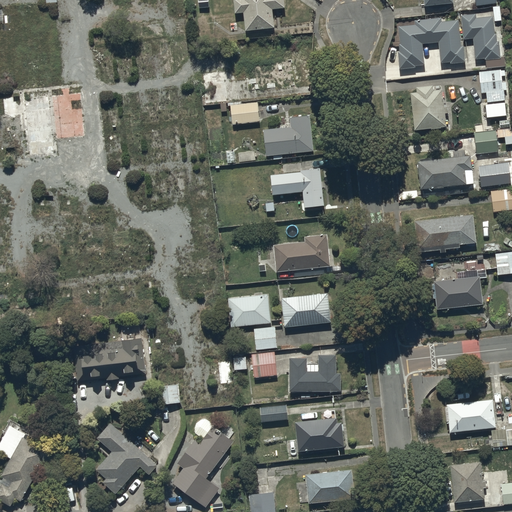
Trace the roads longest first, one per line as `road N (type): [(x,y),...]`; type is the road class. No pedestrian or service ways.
road 1 (residential): [(390,361),(354,24)]
road 2 (residential): [(406,511),(390,361)]
road 3 (residential): [(390,361),(511,347)]
